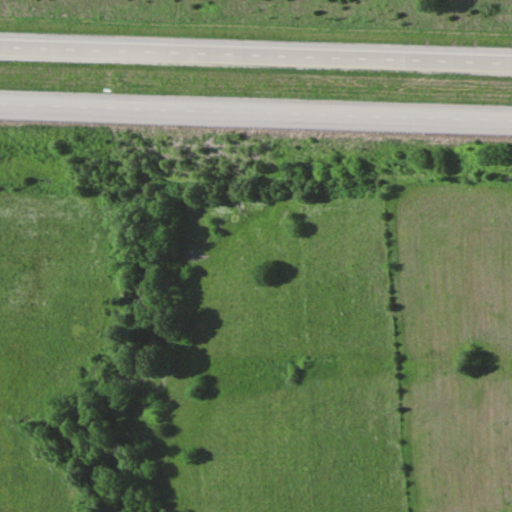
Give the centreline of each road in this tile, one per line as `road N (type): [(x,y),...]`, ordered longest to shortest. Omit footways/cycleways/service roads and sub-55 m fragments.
road 1 (trunk): [(0,97),(511,116)]
road 2 (trunk): [(511,56),(0,41)]
